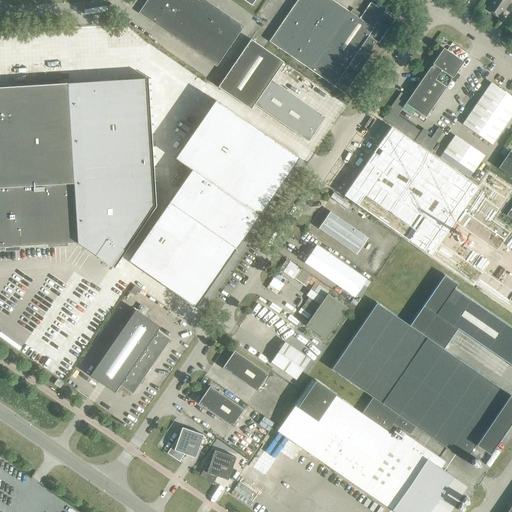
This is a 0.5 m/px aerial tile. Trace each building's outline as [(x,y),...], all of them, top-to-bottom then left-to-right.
[(146,0),(138,13),(216,67),(244,26),(205,0),(146,0)] [(297,0),(268,41),(344,93),(372,52),(370,50),(376,42),(378,43),(395,19),(384,12),(385,10),(385,8),(381,5),(379,6),(378,7),(370,2),(359,18),(332,0),(297,0)] [(507,0),(491,0),(485,9),(499,18),(510,2),(507,0)] [(254,104),(308,142),(325,117),(271,79),(283,61),(250,39),(217,87),(250,109),(254,104)] [(443,48),(432,64),(431,67),(430,66),(404,104),(425,118),(434,105),(451,80),(450,80),(452,77),(452,78),(463,62),(443,48)] [(145,78),(0,87),(0,247),(7,247),(7,249),(11,249),(17,249),(17,247),(77,243),(112,266),(153,206),(145,78)] [(492,145),(511,115),(511,97),(490,83),(462,124),(492,145)] [(191,169),(128,260),(195,306),(298,156),(214,99),(174,157),(191,169)] [(391,126),(343,195),(511,311),(511,292),(482,272),(501,245),(511,252),(511,232),(492,219),(511,190),(511,187),(489,172),(479,187),(391,126)] [(443,152),(472,173),(484,156),(454,136),(443,152)] [(497,168),(511,178),(511,153),(509,151),(497,168)] [(318,228),(356,254),(367,238),(329,211),(318,228)] [(304,262),(354,297),(366,280),(316,245),(304,262)] [(444,275),(409,326),(443,349),(457,328),(511,366),(511,328),(454,288),(457,284),(444,275)] [(305,325),(325,339),(347,308),(327,294),(305,325)] [(443,349),(409,326),(376,303),(331,369),(372,397),(361,414),(312,380),(277,431),(394,511),(448,511),(466,486),(440,469),(445,462),(396,428),(391,435),(387,432),(393,424),(409,435),(415,427),(475,468),(480,461),(469,453),(475,445),(489,454),(511,420),(511,396),(443,349)] [(89,376),(114,393),(119,385),(132,393),(169,339),(157,331),(159,327),(135,310),(89,376)] [(284,342),(270,362),(295,379),(309,359),(284,342)] [(222,368),(256,391),(268,374),(234,350),(222,368)] [(57,379),(54,384),(60,388),(63,383),(57,379)] [(197,403),(231,427),(243,410),(209,387),(197,403)] [(167,453),(181,463),(179,461),(184,454),(195,458),(203,435),(182,427),(178,438),(177,438),(167,453)] [(199,476),(214,485),(212,484),(217,477),(227,480),(235,457),(214,450),(210,461),(199,476)]
